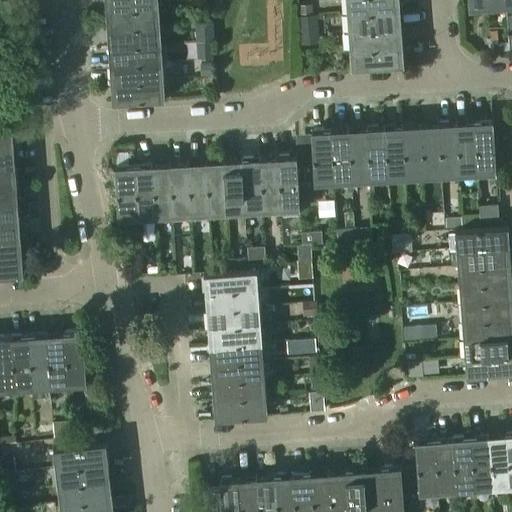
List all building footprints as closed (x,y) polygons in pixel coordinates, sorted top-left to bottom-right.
[(154,7),(153,0),(105,0),(106,10),(154,7)] [(400,8),(399,0),(351,0),(352,11),(400,8)] [(155,25),(154,7),(106,10),(107,28),(155,25)] [(401,26),(400,8),(352,11),(353,29),(401,26)] [(320,42),(319,15),(303,15),(303,42),(320,42)] [(156,43),(155,25),(107,28),(108,46),(156,43)] [(403,44),(401,26),(353,29),(355,47),(403,44)] [(158,61),(156,43),(108,46),(110,64),(158,61)] [(404,63),(403,44),(355,47),(356,64),(351,65),(351,66),(404,63)] [(159,79),(158,61),(110,64),(111,82),(159,79)] [(160,96),(159,79),(111,82),(112,101),(165,97),(165,96),(160,96)] [(496,170),(493,117),(474,118),(477,167),(494,166),(494,171),(496,170)] [(477,167),(474,118),(456,120),(459,168),(477,167)] [(459,168),(456,120),(438,121),(441,169),(459,168)] [(441,169),(438,121),(420,122),(423,170),(441,169)] [(423,170),(420,122),(402,123),(405,171),(423,170)] [(405,171),(402,123),(384,124),(387,172),(405,171)] [(366,125),(369,173),(387,172),(384,124),(366,125)] [(369,173),(366,125),(348,126),(351,174),(369,173)] [(351,174),(348,126),(330,127),(333,175),(351,174)] [(0,147),(14,147),(13,127),(0,128),(0,147)] [(333,175),(330,127),(311,128),(313,157),(314,171),(298,172),(298,183),(316,182),(316,177),(333,175)] [(0,165),(15,164),(14,147),(0,147),(0,165)] [(298,183),(298,172),(297,158),(297,153),(279,154),(278,154),(281,203),(298,202),(298,207),(300,207),(298,183)] [(279,154),(261,155),(260,155),(263,204),(281,203),(278,154),(279,154)] [(260,155),(261,155),(243,156),(242,157),(245,205),(263,204),(260,155)] [(242,157),(243,156),(225,158),(224,158),(227,206),(245,205),(242,157)] [(314,171),(313,157),(297,158),(298,172),(314,171)] [(224,158),(225,158),(207,159),(206,159),(209,207),(227,206),(224,158)] [(206,159),(207,159),(189,160),(188,160),(191,209),(209,207),(206,159)] [(188,160),(189,160),(170,161),(173,210),(191,209),(188,160)] [(173,210),(170,161),(152,162),(155,211),(173,210)] [(155,211),(152,162),(134,163),(137,212),(155,211)] [(137,212),(134,163),(115,164),(118,218),(120,218),(119,213),(137,212)] [(0,183),(17,182),(15,164),(0,165),(0,183)] [(0,201),(18,200),(17,182),(0,183),(0,201)] [(0,219),(19,218),(18,200),(0,201),(0,219)] [(0,237),(21,236),(19,218),(0,219),(0,237)] [(389,223),(376,224),(377,236),(390,235),(389,223)] [(460,229),(461,246),(510,243),(508,224),(455,228),(455,230),(460,229)] [(354,227),(337,228),(338,239),(355,238),(354,227)] [(410,231),(392,233),(394,251),(412,250),(410,231)] [(0,256),(22,255),(21,236),(0,237),(0,256)] [(511,261),(510,243),(461,246),(463,264),(511,261)] [(414,252),(399,253),(400,266),(415,265),(414,252)] [(312,275),(313,254),(302,253),(301,275),(312,275)] [(0,274),(23,273),(22,255),(0,256),(0,274)] [(511,278),(511,274),(511,261),(463,264),(464,282),(511,278)] [(204,272),(205,290),(254,287),(252,270),(257,269),(257,268),(204,272)] [(511,296),(511,278),(464,282),(465,300),(511,296)] [(255,304),(254,287),(205,290),(206,308),(255,304)] [(511,314),(511,296),(465,300),(467,318),(511,314)] [(316,298),(301,299),(303,319),(318,318),(316,298)] [(256,322),(255,304),(206,308),(208,326),(256,322)] [(511,332),(511,314),(467,318),(468,336),(511,332)] [(258,340),(256,322),(208,326),(209,344),(258,340)] [(435,323),(405,325),(406,340),(437,338),(435,323)] [(83,329),(64,330),(67,379),(85,377),(85,382),(87,382),(83,329)] [(67,379),(64,330),(46,332),(50,380),(67,379)] [(50,380),(46,332),(28,333),(32,381),(33,397),(46,396),(46,390),(50,390),(50,380)] [(511,350),(511,332),(468,336),(470,354),(511,350)] [(32,381),(28,333),(10,334),(13,383),(32,381)] [(0,383),(13,383),(10,334),(0,335),(0,383)] [(288,341),(289,354),(320,352),(319,336),(307,337),(307,340),(288,341)] [(259,358),(258,340),(209,344),(210,362),(259,358)] [(417,342),(406,343),(407,357),(418,356),(417,342)] [(511,369),(511,350),(470,354),(471,371),(466,372),(466,374),(511,369)] [(309,356),(310,374),(322,373),(321,355),(309,356)] [(438,357),(406,361),(408,377),(423,375),(423,374),(439,372),(438,357)] [(260,376),(259,358),(210,362),(212,380),(260,376)] [(321,374),(311,375),(312,389),(322,388),(321,374)] [(262,394),(260,376),(212,380),(213,398),(262,394)] [(320,392),(304,393),(305,407),(321,406),(320,392)] [(263,412),(262,394),(213,398),(215,417),(268,413),(268,411),(263,412)] [(509,480),(505,431),(488,433),(492,481),(509,480)] [(492,481),(488,433),(470,434),(474,482),(492,481)] [(474,482),(470,434),(452,436),(455,484),(474,482)] [(455,484),(452,436),(434,437),(438,485),(455,484)] [(438,485),(434,437),(415,438),(417,462),(401,463),(403,493),(421,491),(420,486),(438,485)] [(59,448),(61,465),(109,459),(106,441),(53,447),(54,448),(59,448)] [(111,477),(109,459),(61,465),(63,483),(111,477)] [(404,511),(403,493),(401,463),(382,465),(385,511),(401,511),(403,511),(402,511),(404,511)] [(385,511),(382,465),(364,466),(367,511),(385,511)] [(367,511),(364,466),(346,467),(349,511),(367,511)] [(349,511),(346,467),(328,469),(331,511),(349,511)] [(331,511),(328,469),(310,470),(313,511),(331,511)] [(313,511),(310,470),(292,472),(295,511),(313,511)] [(295,511),(292,472),(274,473),(277,511),(295,511)] [(277,511),(274,473),(256,474),(259,511),(277,511)] [(259,511),(256,474),(239,476),(241,511),(259,511)] [(241,511),(239,476),(219,477),(220,487),(204,488),(205,511),(241,511)] [(113,495),(111,477),(63,483),(65,501),(113,495)] [(114,511),(113,495),(65,501),(66,511),(114,511)]
